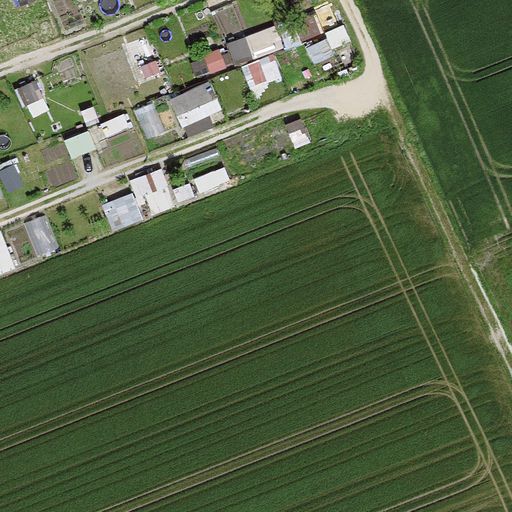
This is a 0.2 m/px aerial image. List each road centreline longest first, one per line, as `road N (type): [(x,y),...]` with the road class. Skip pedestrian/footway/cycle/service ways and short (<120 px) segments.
road 1 (track): [(0,220),(374,75),(339,0)]
road 2 (track): [(511,369),(374,75)]
road 3 (track): [(182,0),(0,70)]
